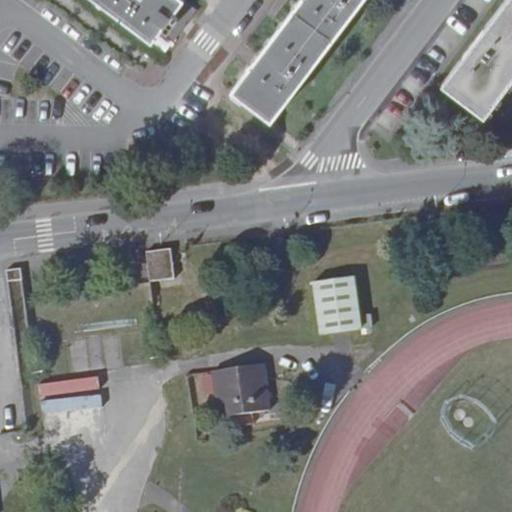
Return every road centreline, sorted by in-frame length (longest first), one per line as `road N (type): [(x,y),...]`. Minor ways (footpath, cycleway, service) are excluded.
road 1 (residential): [(248,0),(165,108),(127,105),(0,3)]
road 2 (unclassified): [(313,196),(0,242)]
road 3 (unclassified): [(436,0),(320,162),(313,196)]
road 4 (unclassified): [(511,170),(313,196)]
